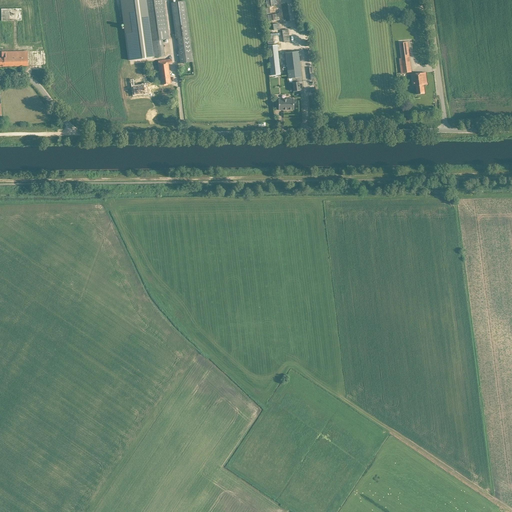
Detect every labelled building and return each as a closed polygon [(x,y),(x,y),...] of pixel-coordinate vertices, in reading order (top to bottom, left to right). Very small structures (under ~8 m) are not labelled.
[(141,0),(120,0),(128,61),(147,58),(146,43),(148,43),(145,13),(144,8),(142,8),(142,7),(141,0)] [(163,0),(141,0),(142,7),(142,8),(144,8),(145,13),(148,43),(146,43),(147,58),(165,56),(162,40),(169,39),(164,4),(163,0)] [(185,1),(170,3),(175,38),(177,38),(180,63),(193,62),(185,1)] [(21,8),(1,9),(1,21),(21,20),(21,8)] [(408,42),(400,43),(401,59),(399,59),(401,74),(412,72),(408,42)] [(277,45),(267,46),(270,76),(280,75),(277,45)] [(0,58),(0,66),(28,66),(28,51),(1,52),(2,58),(0,58)] [(292,78),(292,83),(293,92),(300,91),(299,82),(302,82),(298,51),(285,53),(288,79),(292,78)] [(158,61),(159,71),(161,85),(171,84),(168,64),(172,63),(171,59),(158,61)] [(411,74),(412,81),(415,80),(417,95),(425,94),(424,85),(427,84),(426,73),(411,74)] [(141,85),(132,86),(133,94),(142,93),(148,93),(147,83),(141,84),(141,85)] [(279,100),(278,100),(278,110),(293,110),(293,99),(286,99),(286,100),(286,102),(279,102),(279,100)]
